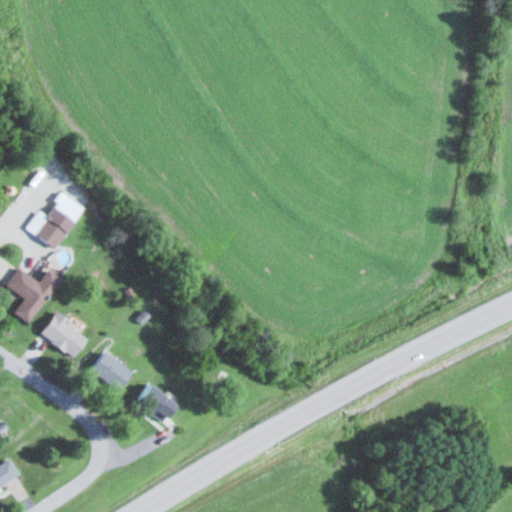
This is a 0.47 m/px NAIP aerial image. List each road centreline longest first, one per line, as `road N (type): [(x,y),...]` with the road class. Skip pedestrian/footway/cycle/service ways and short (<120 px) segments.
road 1 (primary): [(138,511),(348,386),(511,302)]
road 2 (residential): [(35,511),(96,466),(99,433),(0,353)]
